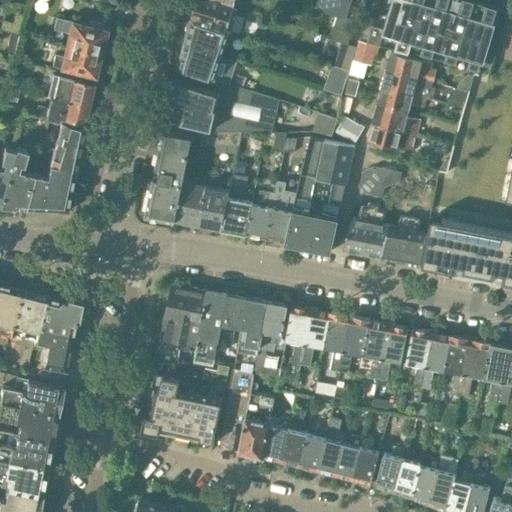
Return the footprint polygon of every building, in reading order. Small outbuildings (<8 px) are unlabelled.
[(238,3),(228,0),(198,0),(193,3),(191,9),(194,13),(194,16),(227,27),(230,28),(240,31),(248,6),(238,3)] [(318,0),(317,4),(337,11),(348,14),(353,16),(356,17),(365,19),(370,0),(318,0)] [(380,45),(381,42),(410,51),(411,48),(434,55),(437,45),(449,49),(446,58),(457,61),(460,52),(472,55),(469,65),(480,68),(483,59),(494,22),(493,22),(498,7),(487,4),(483,19),(471,15),(475,0),(474,0),(463,0),(460,12),(447,9),(450,0),(393,0),(385,28),(372,24),(367,41),(380,45)] [(356,17),(353,16),(348,14),(337,11),(329,36),(348,42),(356,17)] [(69,31),(66,42),(101,51),(101,50),(104,48),(106,42),(104,39),(106,28),(57,16),(54,27),(69,31)] [(187,39),(224,52),(225,49),(224,48),(230,28),(227,27),(194,16),(192,18),(188,18),(187,26),(190,29),(187,39)] [(14,58),(19,38),(9,36),(5,56),(14,58)] [(224,52),(187,39),(184,51),(179,51),(178,59),(181,62),(181,64),(186,66),(217,75),(225,78),(232,80),(239,56),(232,54),(224,52)] [(365,63),(371,64),(377,44),(359,39),(354,59),(354,60),(365,63)] [(100,55),(101,51),(66,42),(63,54),(55,52),(52,63),(95,74),(97,64),(100,63),(102,57),(100,55)] [(340,47),(335,63),(350,68),(355,52),(340,47)] [(234,48),(232,54),(239,56),(244,58),(246,52),(234,48)] [(392,49),(387,66),(418,75),(433,79),(436,68),(431,66),(433,61),(392,49)] [(17,52),(16,59),(25,62),(27,54),(17,52)] [(351,72),(361,75),(365,63),(354,60),(351,72)] [(324,88),(341,94),(350,69),(332,63),(324,88)] [(182,80),(220,92),(221,90),(225,78),(217,75),(186,66),(182,80)] [(387,66),(383,83),(425,95),(433,97),(436,86),(432,85),(433,79),(418,75),(387,66)] [(54,96),(88,104),(90,96),(93,94),(95,89),(92,86),(93,83),(53,72),(47,95),(50,96),(51,95),(54,96)] [(19,88),(21,78),(13,76),(11,87),(19,88)] [(346,90),(356,93),(359,80),(349,77),(346,90)] [(225,78),(221,90),(220,92),(182,80),(176,78),(175,81),(179,81),(171,118),(178,119),(176,126),(192,128),(191,131),(204,131),(210,131),(210,130),(273,130),(281,97),(225,78)] [(378,100),(408,109),(410,102),(422,105),(425,95),(383,83),(378,100)] [(463,102),(467,89),(453,86),(446,101),(459,105),(463,102)] [(7,87),(4,100),(16,103),(19,89),(7,87)] [(89,112),(86,110),(88,104),(54,96),(51,95),(50,96),(48,105),(48,107),(37,104),(35,112),(46,115),(45,115),(58,119),(59,114),(84,120),(87,118),(89,112)] [(378,100),(373,119),(416,131),(419,118),(407,115),(408,109),(378,100)] [(336,129),(355,140),(365,124),(347,112),(336,129)] [(416,131),(373,119),(368,138),(398,147),(399,145),(411,148),(416,131)] [(61,120),(50,163),(74,167),(77,155),(81,156),(84,141),(80,140),(83,126),(61,120)] [(2,165),(0,164),(0,202),(15,150),(16,147),(20,127),(15,126),(10,149),(3,147),(0,158),(4,159),(2,165)] [(155,147),(161,148),(147,213),(176,219),(184,179),(194,134),(162,129),(158,133),(155,147)] [(288,137),(289,130),(278,130),(274,147),(285,150),(287,139),(288,137)] [(216,145),(219,131),(210,131),(204,131),(201,145),(216,145)] [(244,131),(219,131),(216,145),(241,145),(244,131)] [(294,206),(293,209),(287,234),(286,241),(332,250),(339,215),(323,212),(325,201),(342,204),(354,144),(310,135),(296,195),(312,198),(310,209),(294,206)] [(288,137),(287,139),(285,150),(293,152),(296,137),(288,137)] [(26,205),(35,172),(18,168),(19,162),(23,163),(26,150),(16,147),(15,150),(0,202),(1,202),(3,207),(11,208),(14,204),(26,205)] [(438,170),(446,172),(449,159),(446,158),(438,170)] [(245,172),(247,161),(237,159),(235,170),(245,172)] [(35,172),(26,205),(27,205),(67,207),(67,205),(72,206),(76,190),(70,188),(74,167),(50,163),(48,175),(35,172)] [(363,169),(360,184),(371,193),(376,194),(381,167),(373,165),(363,169)] [(383,166),(381,167),(376,194),(382,196),(385,186),(400,180),(402,171),(383,166)] [(247,233),(253,201),(254,199),(244,197),(248,176),(234,174),(231,189),(223,228),(247,233)] [(176,219),(199,223),(208,184),(184,179),(176,219)] [(231,189),(208,184),(199,223),(223,228),(231,189)] [(412,207),(423,210),(427,190),(417,188),(412,207)] [(257,202),(253,201),(247,233),(267,237),(274,205),(272,205),(275,193),(260,190),(257,202)] [(283,195),(275,193),(272,205),(274,205),(267,237),(286,241),(287,234),(293,209),(294,206),(296,197),(283,195)] [(351,217),(344,248),(364,252),(375,201),(369,200),(367,205),(362,204),(359,218),(351,217)] [(364,252),(383,255),(389,225),(383,223),(386,209),(380,207),(381,203),(375,201),(364,252)] [(398,226),(389,225),(383,255),(401,259),(409,216),(401,214),(398,226)] [(420,263),(426,232),(416,230),(419,218),(409,216),(401,259),(420,263)] [(511,235),(434,219),(425,264),(501,279),(511,281),(511,235)] [(0,330),(9,333),(20,287),(0,281),(0,330)] [(198,343),(203,319),(208,288),(173,282),(159,355),(171,358),(170,358),(180,360),(183,340),(198,343)] [(25,326),(38,329),(48,294),(20,287),(9,333),(22,336),(25,326)] [(216,356),(219,338),(227,292),(208,288),(203,319),(210,320),(207,336),(204,353),(216,356)] [(236,325),(242,326),(248,296),(227,292),(219,338),(233,341),(236,325)] [(60,297),(48,294),(38,329),(36,338),(47,341),(42,363),(65,368),(75,320),(78,321),(81,308),(79,299),(61,294),(60,297)] [(268,299),(248,296),(242,326),(238,350),(258,354),(260,346),(263,347),(266,331),(262,330),(268,299)] [(283,334),(289,303),(268,299),(262,330),(266,331),(263,347),(260,346),(258,354),(256,371),(279,375),(281,368),(265,365),(267,353),(266,348),(274,350),(277,333),(283,334)] [(292,361),(303,363),(313,308),(293,304),(286,338),(296,340),(292,361)] [(315,344),(326,346),(332,312),(313,308),(303,363),(311,364),(315,344)] [(332,311),(332,312),(326,346),(336,348),(332,369),(330,379),(338,381),(340,370),(341,370),(352,316),(352,315),(332,311)] [(353,352),(365,354),(371,319),(352,315),(352,316),(341,370),(349,372),(353,352)] [(370,376),(379,378),(390,323),(371,319),(365,354),(374,356),(370,376)] [(408,327),(390,323),(379,378),(388,380),(392,359),(402,361),(408,327)] [(414,385),(423,387),(434,332),(413,327),(406,362),(418,364),(414,385)] [(451,334),(451,335),(434,332),(423,387),(432,388),(436,368),(446,370),(453,334),(451,334)] [(461,394),(472,338),(453,334),(446,370),(456,372),(452,392),(461,394)] [(474,375),(484,377),(491,343),(491,342),(472,338),(461,394),(470,396),(474,375)] [(491,400),(500,401),(511,347),(491,343),(484,377),(495,379),(491,400)] [(511,346),(511,347),(500,401),(508,403),(511,383),(511,382),(511,346)] [(170,361),(169,365),(182,368),(184,362),(179,361),(180,360),(170,358),(170,361)] [(228,374),(230,365),(219,363),(217,371),(228,374)] [(181,377),(182,368),(169,365),(167,374),(156,372),(152,388),(155,388),(152,400),(154,400),(174,404),(178,386),(179,386),(181,377)] [(254,381),(256,371),(233,366),(219,443),(230,446),(241,449),(254,381)] [(0,400),(57,412),(59,401),(63,398),(65,390),(62,386),(62,385),(16,376),(13,387),(1,385),(0,391),(0,400)] [(259,382),(254,381),(241,449),(265,455),(272,422),(277,395),(257,391),(259,382)] [(327,382),(325,392),(334,394),(336,384),(327,382)] [(342,397),(345,386),(337,384),(334,395),(342,397)] [(169,429),(191,434),(200,392),(178,387),(179,386),(178,386),(174,404),(168,433),(169,433),(169,429)] [(200,392),(191,434),(214,439),(223,397),(200,392)] [(355,392),(353,399),(360,401),(362,393),(355,392)] [(406,394),(399,393),(397,403),(404,405),(406,394)] [(373,404),(387,407),(393,405),(394,400),(374,396),(373,404)] [(0,417),(19,421),(16,432),(52,439),(52,436),(55,435),(56,429),(54,426),(57,412),(0,400),(0,417)] [(154,400),(152,400),(149,413),(145,412),(142,428),(168,433),(174,404),(169,403),(154,400)] [(425,414),(427,402),(420,401),(417,412),(425,414)] [(455,421),(458,405),(448,403),(445,419),(455,421)] [(287,461),(300,465),(308,431),(301,429),(303,420),(305,411),(295,408),(292,417),(287,439),(282,460),(287,461)] [(265,455),(282,460),(287,439),(292,417),(282,415),(280,423),(272,422),(265,455)] [(411,415),(408,428),(414,429),(417,417),(411,415)] [(328,426),(318,470),(336,474),(340,456),(344,440),(336,438),(338,429),(341,419),(331,416),(328,426)] [(491,430),(494,419),(485,417),(482,428),(491,430)] [(315,433),(308,431),(300,465),(318,470),(328,426),(317,424),(315,433)] [(0,457),(46,466),(49,451),(52,449),(53,444),(51,441),(52,439),(16,432),(0,428),(0,457)] [(484,431),(481,442),(493,445),(495,434),(484,431)] [(351,442),(344,440),(340,456),(336,474),(353,479),(363,437),(353,434),(351,442)] [(379,450),(372,448),(375,439),(364,436),(363,437),(353,479),(371,483),(379,450)] [(394,491),(400,467),(405,447),(394,444),(391,454),(384,452),(381,465),(377,486),(394,491)] [(415,449),(405,447),(400,467),(394,491),(413,497),(418,474),(420,463),(421,461),(413,459),(415,449)] [(440,459),(429,503),(447,511),(456,476),(457,472),(456,472),(459,458),(442,454),(440,459)] [(424,501),(429,503),(440,459),(430,456),(427,465),(420,463),(418,474),(413,497),(424,501)] [(0,472),(8,475),(6,484),(41,492),(42,490),(45,488),(46,482),(44,480),(46,466),(0,457),(0,472)] [(456,476),(447,511),(449,511),(465,511),(475,472),(464,468),(461,477),(456,476)] [(485,474),(475,472),(465,511),(484,511),(489,496),(491,486),(482,483),(485,474)] [(507,511),(511,498),(511,496),(511,475),(508,474),(501,497),(494,494),(488,511),(507,511)] [(0,495),(0,511),(37,511),(38,508),(43,505),(44,498),(41,493),(41,492),(6,484),(5,491),(4,497),(0,495)] [(187,511),(185,506),(178,504),(175,506),(141,498),(140,499),(136,501),(135,508),(138,511),(137,511),(187,511)]
